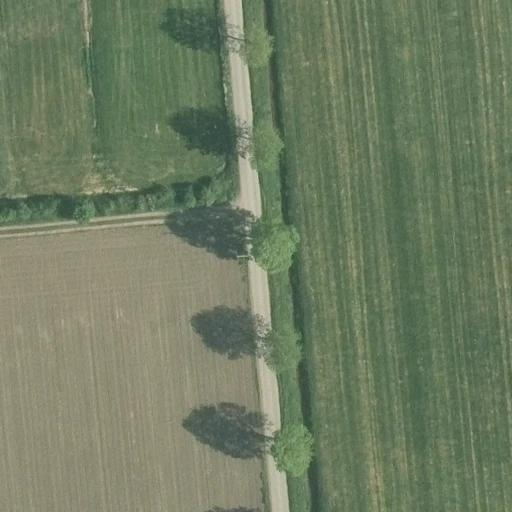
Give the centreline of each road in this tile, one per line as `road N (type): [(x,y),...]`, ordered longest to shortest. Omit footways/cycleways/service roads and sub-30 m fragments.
road 1 (unclassified): [(240,0),(286,511)]
road 2 (track): [(0,226),(259,205)]
